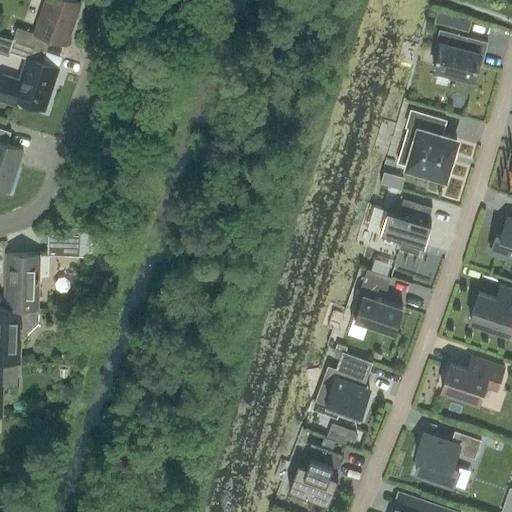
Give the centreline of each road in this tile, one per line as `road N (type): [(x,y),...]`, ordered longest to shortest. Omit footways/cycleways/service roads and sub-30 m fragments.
road 1 (residential): [(511,82),(366,511)]
road 2 (residential): [(0,223),(44,205),(115,0)]
